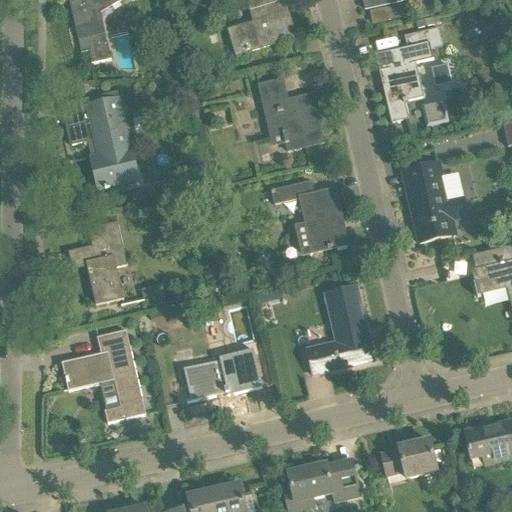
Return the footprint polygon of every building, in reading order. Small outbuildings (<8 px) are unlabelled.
[(69,0),(82,55),(91,53),(93,63),(92,64),(92,65),(112,61),(101,13),(124,0),(69,0)] [(289,15),(287,15),(283,2),(287,1),(286,0),(246,0),(254,24),(229,31),(236,57),(296,39),(289,15)] [(363,0),(366,11),(420,0),(363,0)] [(479,20),(479,26),(483,30),(489,30),(492,26),(493,20),(489,16),(483,16),(479,20)] [(418,30),(435,26),(433,19),(416,23),(418,30)] [(415,66),(434,62),(430,44),(443,42),(440,29),(405,38),(408,49),(376,57),(380,74),(385,72),(389,89),(384,90),(392,126),(394,126),(393,124),(408,121),(404,105),(423,100),(415,66)] [(448,64),(434,68),(439,86),(453,82),(448,64)] [(194,89),(199,114),(245,103),(240,79),(194,89)] [(313,96),(294,101),(288,102),(284,82),(259,87),(274,149),(287,146),(289,153),(325,145),(313,96)] [(188,87),(179,86),(182,106),(190,105),(189,98),(190,98),(188,87)] [(139,183),(118,93),(85,101),(91,124),(67,129),(67,130),(68,130),(72,147),(88,143),(99,192),(139,183)] [(422,107),(427,129),(450,125),(445,102),(422,107)] [(464,198),(461,199),(457,181),(444,184),(440,165),(403,173),(420,245),(457,238),(454,224),(469,220),(464,198)] [(336,192),(314,197),(311,183),(271,192),(275,207),(301,201),(307,225),(296,228),(302,259),(318,256),(317,251),(328,249),(329,251),(348,247),(336,192)] [(117,270),(128,267),(119,224),(89,231),(96,262),(65,269),(65,270),(86,265),(96,308),(124,302),(117,270)] [(511,249),(474,257),(477,272),(473,273),(476,284),(474,285),(478,299),(481,298),(480,292),(511,284),(511,286),(511,249)] [(163,287),(142,292),(145,303),(166,298),(163,287)] [(225,297),(223,290),(213,292),(215,300),(225,297)] [(369,337),(368,337),(357,290),(327,297),(338,345),(308,352),(314,378),(375,364),(369,337)] [(127,333),(98,340),(101,356),(63,365),(69,393),(101,386),(100,381),(113,378),(120,410),(105,413),(108,426),(147,417),(127,333)] [(250,357),(186,373),(192,402),(179,405),(179,406),(216,398),(215,394),(226,392),(227,396),(257,388),(250,357)] [(511,427),(489,433),(487,432),(485,430),(466,434),(470,451),(472,462),(484,460),(486,469),(511,463),(511,427)] [(438,473),(431,443),(400,450),(400,453),(383,457),(389,484),(407,481),(438,473)] [(361,500),(352,462),(328,468),(327,467),(288,476),(292,491),(285,492),(288,507),(289,511),(309,511),(317,510),(315,502),(333,498),(335,506),(361,500)] [(245,511),(240,487),(189,499),(192,509),(178,511),(245,511)]
